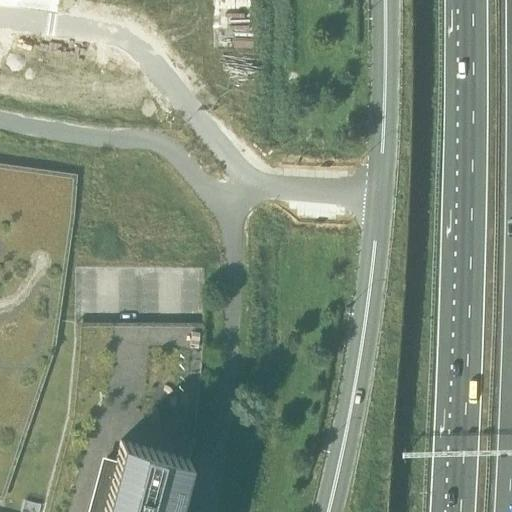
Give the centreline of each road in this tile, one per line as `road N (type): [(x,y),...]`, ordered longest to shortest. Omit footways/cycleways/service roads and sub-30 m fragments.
road 1 (motorway): [(470,0),(459,511)]
road 2 (residential): [(250,183),(123,32),(0,15)]
road 3 (secondary): [(378,195),(353,399),(328,511)]
road 4 (unclassified): [(208,511),(230,341),(231,229),(219,206)]
road 5 (unclassified): [(219,206),(156,141),(0,121)]
road 6 (secondary): [(383,0),(378,195)]
road 7 (residential): [(378,195),(250,183)]
